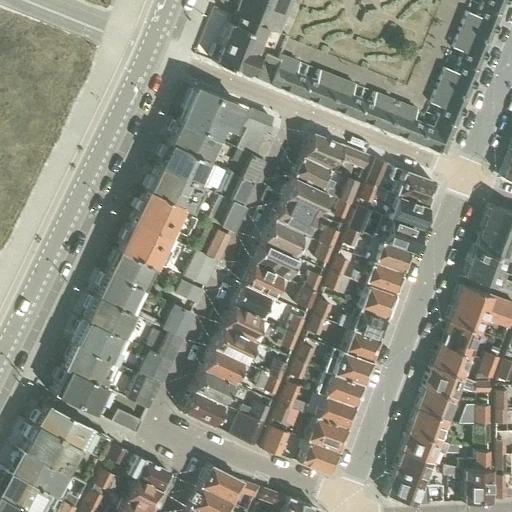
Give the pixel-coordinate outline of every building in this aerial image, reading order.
[(236,0),(232,13),(261,25),(275,30),(287,0),(236,0)] [(478,0),(477,4),(496,12),(501,0),(478,0)] [(485,40),(496,12),(477,4),(473,14),(463,11),(456,28),(485,40)] [(246,61),(261,25),(232,13),(231,14),(239,17),(236,25),(225,21),(217,43),(212,42),(206,55),(211,57),(210,60),(249,75),(254,64),(246,61)] [(459,49),(454,60),(474,68),(485,40),(456,28),(449,45),(459,49)] [(253,77),(266,82),(276,57),(263,52),(253,77)] [(296,60),(278,52),(276,57),(266,82),(294,93),(302,73),(292,69),(296,60)] [(440,67),(433,84),(463,96),(474,68),(454,60),(450,71),(440,67)] [(294,93),(323,105),(334,75),(315,67),(311,77),(302,73),(294,93)] [(350,116),(358,96),(347,91),(351,82),(334,75),(323,105),(350,116)] [(188,84),(175,118),(209,134),(209,133),(214,123),(224,127),(234,102),(188,84)] [(436,105),(432,116),(452,124),(463,96),(433,84),(426,101),(436,105)] [(367,100),(358,96),(350,116),(379,127),(390,97),(371,90),(367,100)] [(379,127),(413,141),(421,120),(409,116),(413,106),(390,97),(379,127)] [(240,122),(243,123),(261,131),(267,115),(246,107),(240,122)] [(429,123),(421,120),(413,141),(440,152),(452,124),(432,116),(429,123)] [(175,118),(164,140),(198,156),(201,158),(212,135),(209,133),(209,134),(175,118)] [(236,146),(259,157),(270,135),(261,131),(243,123),(233,145),(236,146)] [(324,166),(343,175),(348,177),(349,173),(327,163),(331,154),(360,166),(364,154),(307,131),(296,153),(324,166)] [(201,158),(198,156),(164,140),(153,163),(187,179),(189,180),(201,185),(212,163),(201,158)] [(239,163),(234,174),(248,180),(259,157),(236,146),(230,159),(239,163)] [(511,151),(506,149),(497,171),(496,174),(511,180),(511,151)] [(323,191),(327,193),(335,197),(346,201),(354,180),(348,177),(343,175),(338,189),(329,185),(332,180),(320,174),(324,166),(296,153),(286,174),(319,189),(323,191)] [(382,161),(372,157),(363,180),(373,184),(382,161)] [(153,163),(142,188),(174,203),(177,204),(189,180),(187,179),(153,163)] [(422,202),(430,179),(390,165),(386,177),(393,179),(389,190),(422,202)] [(227,170),(216,193),(238,203),(248,180),(234,174),(227,170)] [(286,174),(276,195),(309,211),(315,198),(319,200),(323,191),(319,189),(286,174)] [(367,201),(373,184),(363,180),(356,196),(367,201)] [(142,188),(128,218),(165,235),(170,224),(179,228),(185,214),(172,208),(174,203),(142,188)] [(384,214),(413,224),(422,202),(389,190),(384,188),(380,200),(388,203),(384,214)] [(216,217),(228,223),(238,203),(216,193),(210,207),(219,211),(216,217)] [(335,197),(327,193),(325,198),(333,201),(329,211),(340,216),(346,201),(335,197)] [(299,232),(309,211),(276,195),(266,217),(299,232)] [(511,211),(485,202),(469,245),(500,255),(502,256),(509,233),(511,233),(511,211)] [(345,225),(355,230),(361,214),(351,210),(345,225)] [(368,234),(368,235),(405,248),(413,224),(384,214),(376,237),(368,234)] [(266,217),(256,238),(290,254),(290,253),(291,253),(300,233),(299,232),(266,217)] [(114,247),(143,261),(147,263),(149,258),(159,263),(165,248),(160,246),(165,235),(128,218),(114,247)] [(315,239),(318,240),(328,244),(334,229),(321,224),(315,239)] [(349,245),(355,230),(345,225),(339,241),(349,245)] [(203,253),(212,257),(224,232),(215,228),(203,253)] [(368,235),(361,256),(397,270),(405,248),(368,235)] [(280,275),(290,254),(256,238),(247,259),(280,275)] [(328,244),(318,240),(312,255),(322,259),(328,244)] [(504,273),(495,269),(500,255),(469,245),(459,273),(490,284),(495,285),(511,291),(511,282),(501,279),(504,273)] [(133,285),(143,261),(114,247),(103,271),(133,285)] [(200,283),(212,257),(203,253),(191,248),(179,273),(200,283)] [(344,258),(333,254),(327,269),(338,273),(344,258)] [(359,281),(361,282),(389,292),(397,270),(361,256),(360,257),(367,260),(362,272),(352,269),(349,277),(359,281)] [(270,296),(280,275),(247,259),(237,280),(270,296)] [(306,269),(300,284),(311,289),(317,274),(306,269)] [(332,289),(340,292),(346,276),(338,273),(327,269),(318,292),(329,296),(332,289)] [(103,271),(91,294),(128,311),(139,288),(133,285),(103,271)] [(171,291),(192,301),(198,287),(177,277),(171,291)] [(237,280),(226,302),(253,315),(262,295),(269,298),(270,296),(237,280)] [(361,282),(353,304),(381,314),(389,292),(361,282)] [(511,302),(456,282),(443,318),(473,329),(477,316),(503,325),(511,302)] [(311,289),(300,284),(298,283),(291,300),(304,306),(311,289)] [(80,318),(117,336),(126,340),(131,331),(124,327),(131,313),(128,311),(91,294),(80,318)] [(310,313),(320,318),(326,302),(316,298),(310,313)] [(156,325),(158,326),(176,334),(187,311),(166,301),(158,319),(138,310),(136,314),(156,324),(156,325)] [(254,315),(253,315),(226,302),(216,324),(244,337),(254,315)] [(333,323),(344,327),(373,337),(381,314),(353,304),(348,316),(337,311),(333,323)] [(282,328),(293,332),(300,317),(288,313),(282,328)] [(320,318),(310,313),(304,329),(314,333),(320,318)] [(69,341),(106,359),(117,336),(80,318),(69,341)] [(464,353),(473,329),(443,318),(434,342),(464,353)] [(248,339),(244,337),(216,324),(206,345),(238,360),(248,339)] [(165,358),(176,334),(158,326),(156,330),(149,327),(140,346),(143,347),(165,358)] [(344,327),(337,348),(365,358),(373,337),(344,327)] [(287,348),(293,332),(282,328),(278,339),(274,337),(272,342),(287,348)] [(69,341),(58,365),(98,383),(102,374),(99,372),(106,359),(69,341)] [(292,358),(303,362),(309,347),(298,342),(292,358)] [(434,342),(427,363),(456,374),(464,353),(434,342)] [(232,373),(238,360),(206,345),(196,366),(230,382),(234,374),(232,373)] [(143,347),(132,371),(154,381),(165,358),(143,347)] [(319,368),(326,371),(327,370),(357,381),(365,358),(337,348),(335,347),(330,361),(317,357),(313,366),(319,368)] [(481,349),(477,358),(491,363),(494,354),(481,349)] [(267,367),(265,372),(276,376),(282,361),(271,357),(266,355),(263,365),(267,367)] [(511,361),(501,357),(494,375),(504,379),(511,361)] [(303,362),(292,358),(286,373),(297,377),(303,362)] [(472,379),(483,379),(487,375),(491,363),(477,358),(470,379),(472,379)] [(448,395),(456,374),(427,363),(419,385),(448,395)] [(109,389),(98,383),(58,365),(46,390),(93,412),(98,403),(102,404),(109,389)] [(220,403),(230,382),(196,366),(187,387),(220,403)] [(349,403),(357,381),(327,370),(326,371),(319,368),(311,390),(319,392),(349,403)] [(269,395),(276,376),(265,372),(259,369),(252,385),(264,389),(263,392),(269,395)] [(143,405),(154,381),(132,371),(121,394),(143,405)] [(483,389),(483,379),(472,379),(470,379),(469,380),(470,389),(483,389)] [(283,380),(275,401),(286,406),(299,411),(303,402),(292,397),(291,402),(288,401),(294,385),(283,380)] [(441,417),(448,395),(419,385),(411,406),(441,417)] [(216,412),(220,403),(187,387),(176,409),(206,423),(212,410),(216,412)] [(492,407),(501,407),(503,407),(503,387),(491,388),(492,407)] [(319,392),(311,414),(341,426),(349,403),(319,392)] [(251,399),(244,414),(259,420),(265,404),(251,399)] [(75,419),(41,401),(29,423),(66,443),(95,458),(107,435),(75,419)] [(280,421),(286,406),(275,401),(269,417),(280,421)] [(469,403),(469,421),(484,421),(484,403),(469,403)] [(106,418),(132,430),(137,418),(112,406),(106,418)] [(436,429),(441,417),(411,406),(404,428),(444,442),(447,433),(436,429)] [(501,407),(492,407),(492,421),(501,421),(501,407)] [(235,409),(226,432),(250,443),(259,420),(244,414),(235,409)] [(301,437),(302,437),(332,448),(341,426),(311,414),(309,414),(301,437)] [(469,439),(484,439),(484,421),(469,421),(469,439)] [(56,461),(66,443),(29,423),(16,447),(53,467),(67,474),(70,468),(56,461)] [(257,447),(275,453),(283,431),(265,424),(257,447)] [(449,444),(444,442),(404,428),(396,449),(425,460),(429,448),(440,452),(440,451),(455,450),(455,444),(449,444)] [(302,437),(294,460),(324,471),(332,448),(302,437)] [(502,439),(492,439),(492,453),(502,453),(502,439)] [(114,461),(121,448),(111,442),(104,456),(114,461)] [(58,469),(53,467),(16,447),(4,470),(41,490),(46,493),(58,469)] [(458,456),(458,467),(484,466),(484,447),(469,447),(469,456),(458,456)] [(425,460),(396,449),(387,472),(417,483),(425,460)] [(123,472),(128,474),(155,488),(164,469),(133,453),(123,472)] [(502,468),(502,461),(502,453),(492,453),(492,468),(502,468)] [(204,462),(193,484),(228,502),(234,490),(250,495),(255,484),(236,478),(204,462)] [(438,474),(447,473),(447,465),(438,464),(438,474)] [(458,499),(484,498),(484,466),(458,467),(447,465),(447,473),(447,476),(457,476),(458,499)] [(101,487),(108,490),(115,477),(98,468),(91,482),(101,487)] [(46,493),(41,490),(4,470),(0,477),(0,498),(26,511),(42,511),(43,509),(39,507),(41,502),(52,508),(50,511),(66,511),(70,505),(59,499),(46,493)] [(424,485),(417,483),(387,472),(380,492),(383,493),(381,497),(394,501),(396,497),(410,502),(424,501),(424,485)] [(117,496),(144,509),(155,488),(128,474),(117,496)] [(491,497),(506,496),(506,487),(501,487),(501,474),(491,474),(491,497)] [(223,511),(228,502),(193,484),(182,505),(196,511),(218,511),(220,510),(223,511)] [(278,505),(275,511),(309,511),(312,505),(260,486),(255,497),(278,505)] [(80,503),(91,508),(98,493),(88,488),(80,503)] [(59,499),(70,505),(74,496),(64,491),(59,499)] [(104,504),(100,511),(142,511),(144,509),(117,496),(111,507),(104,504)] [(26,511),(0,498),(0,511),(26,511)] [(88,511),(91,508),(80,503),(75,511),(88,511)]
